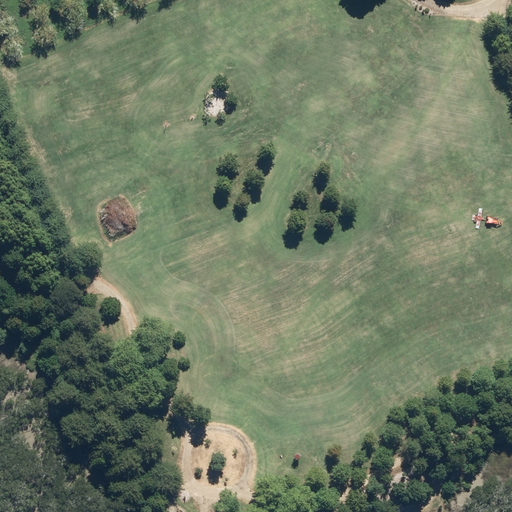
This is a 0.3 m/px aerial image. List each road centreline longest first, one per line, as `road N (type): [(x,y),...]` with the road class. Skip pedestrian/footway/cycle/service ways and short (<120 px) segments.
road 1 (track): [(0,253),(106,287),(129,313),(144,391),(188,428),(187,479),(199,495),(219,498),(243,485),(247,462),(237,437),(198,436)]
road 2 (track): [(238,490),(273,508),(318,503),(470,413),(511,398)]
